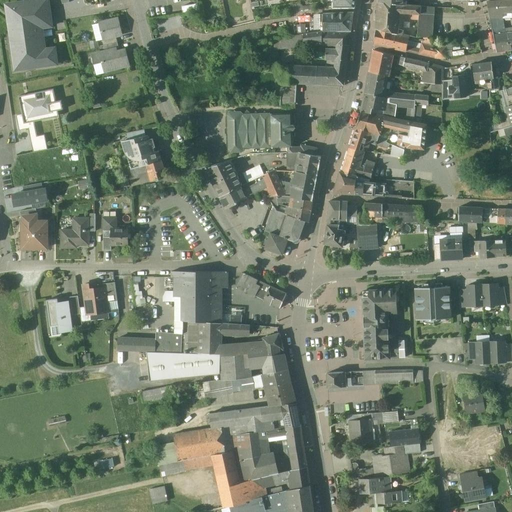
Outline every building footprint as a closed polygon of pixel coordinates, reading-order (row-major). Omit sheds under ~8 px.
[(30,2),(28,0),(27,0),(24,3),(10,5),(11,14),(9,15),(11,15),(12,20),(10,20),(10,21),(11,21),(13,31),(14,31),(15,35),(13,38),(14,44),(17,46),(17,50),(13,51),(15,70),(27,69),(27,64),(30,63),(30,68),(58,64),(56,52),(51,52),(51,48),(46,49),(45,43),(39,39),(38,29),(53,26),(51,14),(46,15),(46,12),(50,11),(48,0),(44,0),(39,1),(38,0),(34,0),(33,2),(30,2)] [(511,0),(487,2),(489,14),(502,13),(511,12),(511,0)] [(406,5),(378,3),(376,29),(398,34),(399,13),(409,14),(419,14),(419,6),(416,6),(406,5)] [(198,4),(183,7),(184,13),(200,10),(198,4)] [(434,7),(419,6),(419,14),(419,19),(417,37),(423,37),(432,38),(434,7)] [(353,13),(323,14),(323,23),(321,23),(321,26),(323,26),(323,31),(351,30),(353,13)] [(502,13),(489,14),(492,25),(504,23),(502,13)] [(119,19),(100,23),(104,40),(116,37),(123,35),(119,19)] [(410,30),(401,28),(400,34),(410,36),(410,30)] [(398,34),(376,29),(374,44),(406,51),(407,48),(410,36),(400,34),(398,34)] [(350,31),(323,32),(305,34),(304,45),(306,46),(306,45),(307,43),(309,43),(327,44),(349,45),(350,31)] [(511,32),(494,36),(497,49),(500,52),(511,49),(511,32)] [(305,34),(294,36),(296,47),(304,45),(305,34)] [(423,39),(410,36),(407,48),(410,49),(410,52),(419,54),(423,39)] [(116,37),(104,40),(105,45),(118,42),(116,37)] [(432,38),(423,37),(423,39),(419,54),(435,58),(434,44),(432,38)] [(105,45),(104,45),(106,52),(117,49),(118,52),(120,51),(118,42),(105,45)] [(349,45),(327,44),(326,59),(328,59),(347,60),(349,45)] [(446,44),(434,44),(435,58),(446,59),(446,44)] [(106,52),(92,55),(94,65),(102,63),(103,70),(104,72),(130,65),(126,50),(120,51),(118,52),(117,49),(106,52)] [(394,55),(373,50),(369,71),(388,76),(389,76),(394,55)] [(420,61),(400,57),(398,64),(424,71),(429,64),(420,61)] [(347,60),(328,59),(328,67),(346,68),(347,60)] [(492,62),(473,65),(475,81),(476,81),(478,80),(494,78),(492,62)] [(102,63),(94,65),(96,72),(99,72),(99,71),(103,70),(102,63)] [(429,64),(424,71),(423,82),(428,83),(443,84),(443,81),(443,68),(429,64)] [(328,67),(279,65),(278,75),(282,75),(282,82),(296,83),(344,86),(346,68),(328,67)] [(388,76),(369,71),(366,93),(390,98),(390,93),(385,93),(388,76)] [(454,98),(466,97),(464,75),(452,76),(452,81),(453,85),(449,86),(450,94),(454,93),(454,98)] [(452,81),(443,81),(443,84),(443,100),(454,98),(454,93),(450,94),(449,86),(453,85),(452,81)] [(296,83),(282,82),(281,105),(295,106),(296,83)] [(511,88),(509,89),(511,97),(503,99),(506,107),(511,105),(511,88)] [(53,90),(18,97),(22,114),(24,124),(33,122),(59,116),(57,109),(62,109),(60,100),(55,101),(53,90)] [(390,98),(366,93),(362,106),(365,109),(372,110),(372,108),(384,111),(383,116),(386,116),(395,119),(397,106),(401,107),(402,95),(390,93),(390,98)] [(415,96),(402,95),(401,107),(409,108),(414,108),(415,104),(415,96)] [(428,96),(415,95),(415,96),(415,104),(422,105),(428,105),(428,96)] [(422,105),(415,104),(414,108),(413,122),(420,124),(422,105)] [(260,114),(256,111),(253,115),(252,115),(252,114),(252,115),(251,115),(248,112),(245,115),(244,115),(244,114),(243,114),(241,112),(236,112),(235,111),(234,112),(230,112),(228,114),(228,127),(226,129),(226,133),(228,135),(229,150),(231,152),(236,152),(237,151),(242,151),(244,149),(244,148),(245,148),(253,148),(261,147),(261,148),(262,148),(262,147),(270,147),(270,148),(271,147),(272,147),(271,114),(270,114),(270,113),(269,114),(268,114),(265,111),(262,114),(261,114),(260,114),(261,114),(260,114)] [(364,112),(361,112),(356,127),(372,132),(380,135),(383,128),(384,125),(400,129),(398,145),(407,147),(407,148),(424,150),(427,125),(420,124),(407,121),(401,120),(395,119),(386,116),(364,112)] [(292,113),(271,113),(271,114),(272,147),(277,147),(277,148),(288,147),(293,147),(293,144),(293,133),(292,130),(294,130),(296,127),(294,124),(292,124),(292,121),(292,116),(292,113)] [(22,114),(16,116),(19,130),(28,128),(34,153),(48,150),(45,135),(37,137),(33,122),(24,124),(22,114)] [(511,126),(511,127),(496,131),(497,137),(511,132),(511,126)] [(372,132),(356,127),(350,148),(362,151),(363,151),(365,146),(368,147),(372,132)] [(391,130),(383,128),(380,135),(386,138),(389,139),(391,130)] [(145,130),(127,133),(128,140),(139,138),(139,137),(139,138),(146,136),(145,130)] [(496,131),(490,133),(491,145),(500,143),(497,137),(496,131)] [(372,132),(369,142),(376,145),(380,135),(372,132)] [(389,139),(380,135),(376,145),(388,148),(390,145),(386,142),(389,139)] [(146,136),(139,138),(139,137),(139,138),(128,140),(123,141),(131,169),(146,165),(158,161),(158,159),(161,158),(158,150),(157,151),(153,139),(150,140),(148,136),(146,136)] [(311,146),(301,144),(301,147),(293,147),(288,147),(288,153),(289,153),(301,153),(313,155),(315,148),(311,147),(311,146)] [(391,155),(402,158),(404,150),(393,146),(391,155)] [(370,179),(375,164),(367,161),(367,160),(360,158),(362,151),(350,148),(341,173),(357,177),(357,176),(370,179)] [(313,155),(301,153),(289,153),(288,160),(295,160),(297,162),(296,166),(288,165),(287,170),(297,172),(318,174),(321,157),(313,155)] [(158,161),(146,165),(148,171),(151,182),(167,177),(161,160),(158,161)] [(242,186),(229,161),(208,168),(222,196),(240,187),(242,186)] [(131,169),(131,170),(133,178),(139,176),(138,174),(148,171),(146,165),(131,169)] [(260,165),(260,166),(254,168),(259,178),(264,175),(265,175),(260,165)] [(254,168),(243,174),(248,183),(256,179),(259,178),(254,168)] [(265,175),(264,175),(266,180),(269,187),(280,184),(280,183),(274,171),(265,175)] [(318,174),(297,172),(296,178),(295,186),(293,196),(293,197),(313,200),(318,174)] [(341,173),(340,172),(334,193),(374,196),(375,186),(375,184),(356,182),(356,178),(357,178),(357,177),(341,173)] [(259,178),(256,179),(258,184),(266,180),(264,175),(259,178)] [(258,184),(250,188),(253,195),(264,189),(269,187),(266,180),(258,184)] [(291,183),(281,181),(281,183),(280,183),(280,184),(269,187),(264,189),(267,196),(268,196),(279,195),(286,196),(293,196),(295,186),(291,186),(291,183)] [(42,183),(24,187),(25,192),(43,189),(42,183)] [(143,185),(132,186),(133,193),(144,191),(143,185)] [(386,187),(375,186),(374,196),(385,197),(385,188),(386,187)] [(222,196),(220,197),(226,210),(230,208),(245,199),(253,195),(250,188),(247,190),(247,191),(243,193),(240,187),(222,196)] [(25,192),(15,194),(16,201),(19,201),(19,205),(32,203),(44,201),(43,197),(46,196),(45,189),(25,192)] [(286,196),(279,195),(268,196),(273,204),(286,206),(286,196)] [(313,201),(296,198),(293,216),(306,221),(310,222),(313,201)] [(44,201),(32,203),(33,209),(36,209),(46,207),(45,200),(44,201)] [(340,202),(329,202),(328,220),(334,220),(339,220),(340,202)] [(347,202),(340,202),(339,223),(339,225),(339,226),(339,225),(346,225),(347,216),(347,211),(347,202)] [(383,205),(365,204),(365,216),(365,219),(372,219),(372,217),(382,217),(383,205)] [(400,206),(389,205),(389,218),(399,219),(400,206)] [(422,207),(400,206),(399,219),(399,223),(422,222),(422,207)] [(483,209),(459,208),(458,223),(468,223),(468,222),(477,222),(478,222),(478,223),(483,223),(483,209)] [(33,209),(20,211),(21,217),(24,217),(37,214),(36,209),(33,209)] [(288,215),(273,210),(265,231),(271,233),(271,232),(280,236),(288,215)] [(511,210),(498,210),(497,224),(511,224),(511,210)] [(37,214),(24,217),(24,221),(23,221),(23,248),(47,248),(47,221),(37,221),(37,214)] [(293,216),(288,214),(280,236),(289,239),(291,240),(293,242),(294,243),(296,243),(298,242),(300,241),(301,239),(301,238),(301,236),(301,235),(306,221),(293,216)] [(365,219),(365,216),(357,216),(357,226),(372,225),(373,224),(382,223),(382,217),(372,217),(372,219),(365,219)] [(78,231),(61,231),(61,248),(77,248),(77,245),(89,245),(89,232),(89,219),(78,219),(78,231)] [(116,219),(104,219),(104,230),(111,230),(116,229),(116,219)] [(477,222),(468,222),(468,223),(469,239),(476,239),(475,229),(477,229),(477,222)] [(372,225),(357,226),(358,242),(359,249),(359,250),(379,248),(377,224),(372,225)] [(351,225),(346,225),(339,225),(339,226),(339,230),(345,230),(345,234),(350,235),(351,225)] [(333,226),(328,226),(325,244),(343,247),(345,234),(345,230),(339,230),(339,226),(333,226)] [(116,229),(111,230),(104,230),(104,238),(111,238),(111,245),(112,245),(129,245),(129,229),(116,229)] [(280,236),(271,232),(271,233),(265,249),(283,254),(289,239),(280,236)] [(111,245),(111,238),(104,238),(104,251),(112,251),(112,245),(111,245)] [(462,239),(440,240),(440,245),(434,245),(435,259),(446,258),(446,260),(463,259),(462,239)] [(494,240),(475,241),(475,252),(479,252),(480,258),(495,258),(495,257),(495,250),(494,240)] [(504,240),(494,240),(495,250),(505,249),(505,248),(504,240)] [(358,242),(351,241),(350,248),(359,249),(358,242)] [(505,249),(495,250),(495,257),(507,257),(506,248),(505,248),(505,249)] [(201,271),(183,271),(183,276),(183,297),(182,320),(196,321),(200,321),(201,271)] [(227,271),(201,271),(200,321),(221,323),(221,287),(227,288),(227,271)] [(237,286),(255,295),(258,289),(268,293),(271,286),(243,273),(237,286)] [(115,282),(93,285),(94,290),(106,288),(108,302),(118,301),(115,282)] [(106,288),(94,290),(93,285),(93,284),(83,285),(86,307),(87,310),(90,309),(91,313),(109,310),(108,302),(106,288)] [(497,284),(482,285),(483,306),(498,305),(498,289),(497,284)] [(482,285),(467,286),(468,291),(469,307),(483,306),(482,285)] [(287,294),(271,286),(268,293),(258,289),(255,295),(280,308),(284,301),(287,294)] [(449,288),(414,289),(416,320),(451,318),(449,288)] [(504,289),(498,289),(498,305),(507,305),(504,289)] [(396,290),(371,291),(371,292),(369,292),(369,291),(363,291),(363,297),(364,297),(364,299),(363,299),(366,359),(390,358),(388,323),(388,313),(397,313),(396,290)] [(78,296),(70,297),(73,315),(81,314),(80,308),(78,296)] [(68,302),(59,303),(58,299),(47,300),(51,326),(61,325),(61,331),(72,330),(68,302)] [(118,301),(108,302),(109,310),(119,309),(118,301)] [(86,307),(80,308),(81,314),(82,322),(91,320),(91,313),(90,309),(87,310),(86,307)] [(196,321),(182,320),(182,334),(189,334),(189,329),(195,330),(196,321)] [(221,323),(200,321),(200,330),(199,336),(199,353),(221,353),(221,345),(222,333),(222,323),(221,323)] [(248,325),(222,323),(222,333),(248,334),(248,325)] [(405,341),(395,341),(394,323),(388,323),(390,358),(406,358),(405,341)] [(182,334),(156,332),(156,339),(156,352),(199,353),(199,336),(189,334),(182,334)] [(280,333),(264,338),(264,341),(246,344),(248,353),(249,353),(280,350),(283,349),(280,333)] [(156,339),(118,338),(118,350),(156,352),(156,339)] [(505,341),(490,342),(491,363),(506,362),(506,361),(505,345),(505,341)] [(490,342),(475,343),(476,359),(476,364),(491,363),(490,342)] [(246,344),(239,345),(221,345),(221,353),(221,356),(248,353),(246,344)] [(280,350),(249,353),(250,367),(263,366),(264,374),(278,370),(288,369),(285,354),(280,354),(280,350)] [(221,353),(199,353),(156,352),(146,352),(149,381),(220,373),(221,356),(221,353)] [(248,353),(221,356),(223,380),(232,379),(241,378),(245,378),(251,377),(249,353),(248,353)] [(288,369),(262,374),(265,386),(284,383),(285,385),(291,384),(288,369)] [(413,370),(375,371),(375,378),(375,385),(376,385),(376,384),(414,383),(413,371),(413,370)] [(423,372),(413,371),(414,383),(423,382),(423,372)] [(344,372),(328,373),(328,387),(345,387),(344,372)] [(241,378),(232,379),(234,392),(243,390),(241,378)] [(232,379),(223,380),(203,382),(206,397),(234,392),(232,379)] [(284,383),(265,386),(267,395),(271,395),(271,399),(272,405),(296,403),(291,384),(285,385),(284,383)] [(142,393),(144,404),(173,397),(171,386),(142,393)] [(481,393),(470,395),(463,396),(466,414),(485,410),(482,393),(481,393)] [(296,403),(272,405),(274,417),(284,416),(286,428),(301,426),(300,421),(296,403)] [(272,405),(210,413),(212,427),(174,434),(176,442),(179,461),(184,460),(212,455),(233,450),(231,435),(234,434),(275,429),(274,417),(272,405)] [(398,411),(383,413),(384,422),(393,421),(393,423),(399,422),(398,411)] [(383,413),(372,414),(373,420),(379,420),(379,425),(384,424),(384,422),(383,413)] [(371,420),(350,422),(352,444),(372,443),(371,420)] [(286,428),(282,428),(283,436),(284,436),(288,435),(290,448),(303,446),(301,426),(286,428)] [(275,429),(234,434),(238,460),(269,453),(267,439),(283,436),(282,428),(275,429)] [(418,429),(390,433),(392,447),(405,445),(420,444),(418,429)] [(493,433),(486,434),(487,450),(495,449),(493,433)] [(176,442),(157,446),(160,465),(179,461),(176,442)] [(420,444),(405,445),(407,454),(421,452),(420,444)] [(392,447),(385,448),(386,456),(383,456),(381,455),(375,456),(374,457),(375,468),(370,469),(370,478),(392,477),(410,475),(407,454),(405,445),(392,447)] [(303,446),(290,448),(293,469),(307,467),(303,446)] [(233,450),(212,455),(214,464),(217,475),(238,470),(236,461),(234,450),(233,450)] [(238,460),(236,461),(238,470),(241,482),(261,477),(274,474),(269,453),(238,460)] [(184,460),(186,470),(214,464),(212,455),(184,460)] [(179,461),(160,465),(163,476),(186,470),(184,460),(179,461)] [(370,469),(358,470),(358,465),(355,464),(351,464),(352,479),(354,479),(354,480),(359,478),(359,479),(370,478),(370,469)] [(292,470),(288,471),(290,478),(292,490),(297,488),(310,485),(307,467),(293,469),(292,470)] [(274,474),(261,477),(263,484),(290,478),(288,471),(274,474)] [(476,471),(461,474),(462,482),(478,479),(476,471)] [(241,482),(228,486),(234,505),(246,502),(246,501),(247,501),(263,497),(266,496),(263,484),(261,477),(241,482)] [(359,479),(360,494),(377,493),(377,503),(404,501),(403,490),(393,491),(392,477),(359,479)] [(478,479),(462,482),(460,485),(461,489),(464,491),(466,501),(485,497),(482,478),(478,479)] [(166,485),(150,488),(154,504),(169,500),(166,485)] [(310,485),(297,488),(292,490),(287,491),(287,490),(273,494),(276,503),(289,500),(290,511),(298,511),(313,510),(312,499),(310,485)] [(266,496),(263,497),(265,507),(276,503),(273,494),(266,496)] [(263,497),(247,501),(246,501),(246,502),(234,505),(230,507),(231,511),(256,511),(266,510),(265,507),(263,497)] [(290,511),(289,500),(276,503),(265,507),(266,510),(256,511),(290,511)] [(494,502),(479,504),(479,511),(480,511),(495,509),(494,502)]
